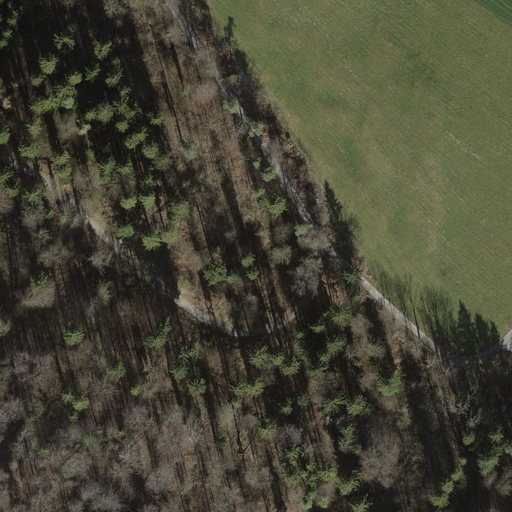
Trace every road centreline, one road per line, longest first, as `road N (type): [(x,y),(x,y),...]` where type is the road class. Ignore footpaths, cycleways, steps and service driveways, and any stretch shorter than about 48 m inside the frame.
road 1 (track): [(325,244),(299,315),(242,334),(189,313),(40,174),(0,156)]
road 2 (track): [(166,0),(325,244)]
road 3 (track): [(325,244),(444,356),(485,360),(511,339)]
